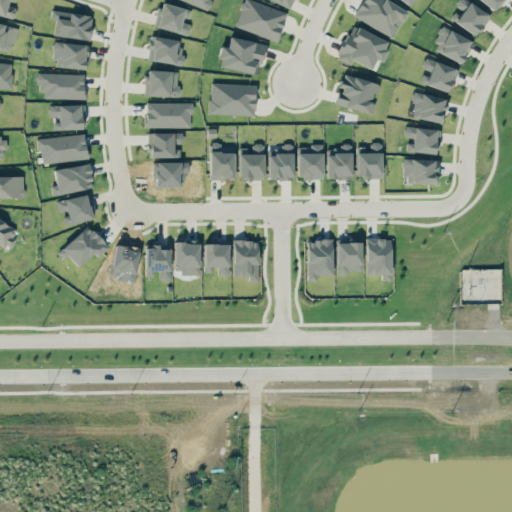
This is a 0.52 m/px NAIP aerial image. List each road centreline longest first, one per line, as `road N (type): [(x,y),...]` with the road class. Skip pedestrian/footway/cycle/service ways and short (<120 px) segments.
road 1 (secondary): [(431,334),(0,338)]
road 2 (secondary): [(0,375),(385,371)]
road 3 (residential): [(457,199),(440,208),(129,210)]
road 4 (residential): [(129,210),(113,119),(128,0)]
road 5 (residential): [(511,35),(478,97),(457,199)]
road 6 (residential): [(281,210),(282,336)]
